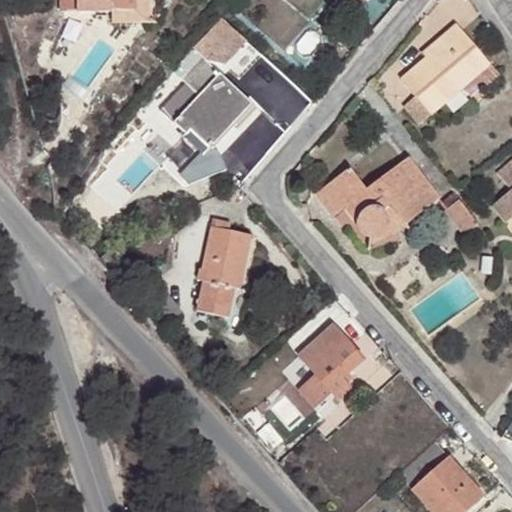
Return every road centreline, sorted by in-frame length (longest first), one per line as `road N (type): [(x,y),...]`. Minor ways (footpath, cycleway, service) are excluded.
road 1 (residential): [(511,473),(268,191),(416,0)]
road 2 (residential): [(289,511),(0,210)]
road 3 (residential): [(0,224),(38,300),(102,511)]
